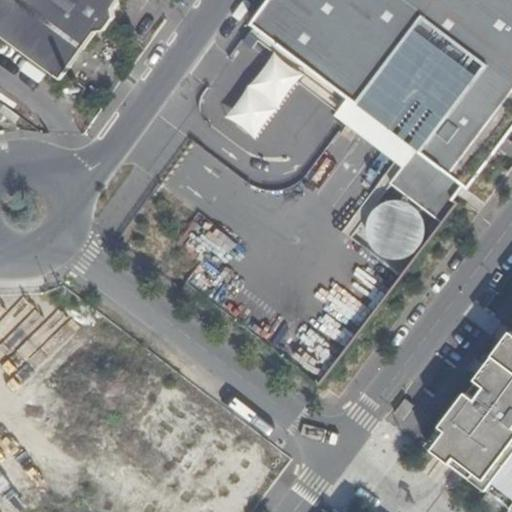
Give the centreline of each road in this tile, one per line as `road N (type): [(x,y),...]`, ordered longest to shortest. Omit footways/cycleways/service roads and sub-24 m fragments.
road 1 (residential): [(345,447),(60,248)]
road 2 (residential): [(345,447),(511,224)]
road 3 (unclassified): [(206,0),(71,181)]
